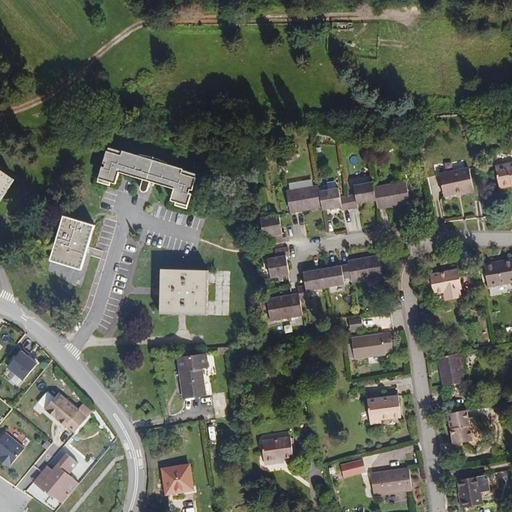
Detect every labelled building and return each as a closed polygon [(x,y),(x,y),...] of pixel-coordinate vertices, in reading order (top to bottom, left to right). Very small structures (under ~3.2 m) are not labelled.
[(99,168),(96,180),(113,186),(118,184),(121,176),(140,181),(139,187),(138,190),(139,191),(140,193),(141,194),(143,194),(144,194),(150,193),(152,185),(171,190),(168,202),(186,207),(191,204),(199,179),(194,178),(180,174),(181,169),(120,151),(116,155),(104,152),(100,165),(102,166),(102,168),(99,168)] [(434,156),(424,158),(427,175),(437,173),(434,156)] [(0,161),(0,192),(16,172),(0,161)] [(511,162),(498,166),(502,186),(511,183),(511,162)] [(470,167),(440,174),(446,195),(475,188),(470,167)] [(408,178),(375,182),(377,196),(378,202),(411,196),(408,178)] [(356,184),(348,186),(351,203),(360,201),(359,199),(377,196),(375,182),(374,179),(356,182),(356,184)] [(324,202),(321,188),(319,182),(287,187),(291,207),(324,202)] [(339,185),(321,188),(324,202),(324,204),(342,201),(343,204),(351,203),(348,186),(339,187),(339,185)] [(280,210),(261,214),(264,231),(274,231),(275,238),(289,235),(287,227),(283,227),(280,210)] [(63,217),(50,259),(82,268),(94,226),(96,222),(64,213),(63,217)] [(290,241),(277,244),(278,252),(268,254),(273,277),(291,273),(287,250),(292,249),(290,241)] [(351,260),(354,277),(355,280),(387,275),(382,251),(350,257),(351,260)] [(511,256),(484,260),(488,282),(511,279),(511,256)] [(324,265),(327,284),(346,281),(345,278),(354,277),(351,260),(324,265)] [(307,287),(327,284),(324,265),(304,268),(307,282),(298,283),(299,291),(266,297),(269,314),(301,309),(299,294),(308,292),(307,287)] [(459,268),(432,273),(436,292),(446,290),(449,298),(463,295),(461,288),(464,286),(459,268)] [(160,291),(159,315),(207,316),(208,272),(160,272),(160,291)] [(349,319),(351,329),(363,327),(362,317),(349,319)] [(391,333),(353,338),(355,358),(386,353),(386,351),(393,349),(391,333)] [(38,363),(19,349),(5,366),(24,381),(38,363)] [(463,351),(441,356),(445,384),(464,381),(463,368),(466,368),(463,351)] [(205,355),(178,357),(182,397),(203,395),(201,368),(207,367),(205,355)] [(60,391),(46,408),(74,431),(88,414),(60,391)] [(399,396),(368,399),(370,423),(382,422),(382,419),(401,417),(399,396)] [(468,410),(447,413),(454,446),(474,441),(468,410)] [(25,449),(5,432),(0,437),(0,454),(11,464),(25,449)] [(291,436),(263,440),(266,463),(277,462),(276,458),(294,456),(291,436)] [(67,451),(52,468),(54,470),(58,464),(69,472),(79,461),(67,451)] [(364,458),(341,463),(344,477),(367,472),(364,458)] [(171,466),(175,491),(192,488),(188,463),(171,466)] [(52,468),(47,464),(33,480),(41,487),(54,470),(52,468)] [(54,470),(41,487),(61,503),(79,481),(69,472),(58,464),(54,470)] [(165,492),(175,491),(171,466),(161,468),(165,492)] [(408,467),(370,473),(374,494),(411,488),(408,467)] [(480,476),(458,480),(460,493),(459,493),(461,508),(483,504),(480,476)]
